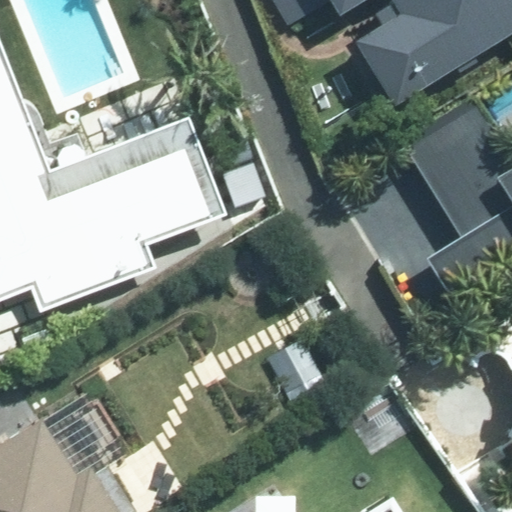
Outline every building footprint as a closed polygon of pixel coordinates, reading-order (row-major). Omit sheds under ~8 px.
[(511,0),(279,0),(293,22),(329,0),(375,0),(382,11),(348,31),(387,95),(511,19),(511,0)] [(0,91),(0,322),(235,231),(182,94),(25,155),(0,91)] [(360,159),(443,299),(511,257),(511,156),(508,159),(470,94),(360,159)] [(511,329),(495,423),(511,449),(511,329)] [(118,511),(31,378),(0,398),(0,511),(118,511)] [(387,511),(377,494),(344,511),(387,511)]
